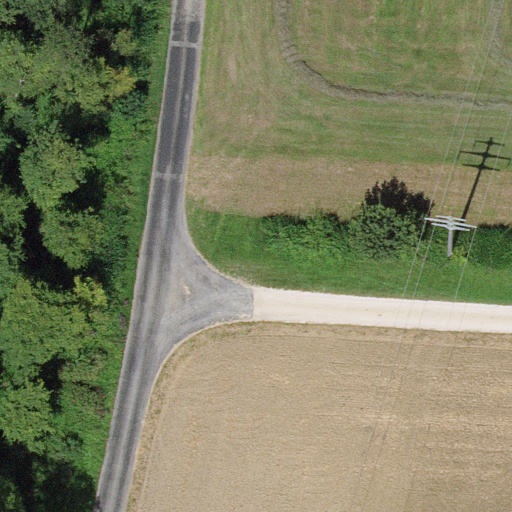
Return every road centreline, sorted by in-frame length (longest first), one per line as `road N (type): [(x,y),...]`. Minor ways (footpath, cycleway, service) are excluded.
road 1 (unclassified): [(183,0),(161,299),(112,511)]
road 2 (track): [(161,299),(511,320)]
